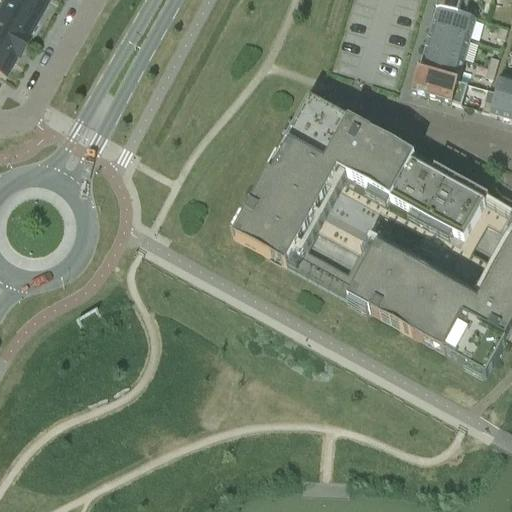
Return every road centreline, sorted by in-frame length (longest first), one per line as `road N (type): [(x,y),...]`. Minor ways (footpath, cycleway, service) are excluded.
road 1 (tertiary): [(71,199),(177,0)]
road 2 (tertiary): [(152,0),(45,182)]
road 3 (residential): [(92,0),(26,115),(0,123)]
road 4 (tertiary): [(19,281),(51,280),(75,259),(83,229),(71,199)]
